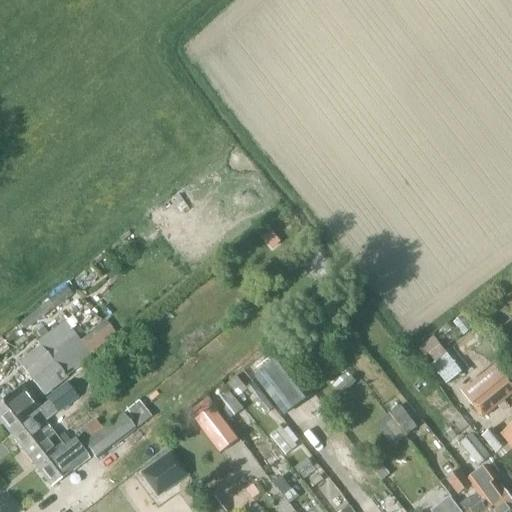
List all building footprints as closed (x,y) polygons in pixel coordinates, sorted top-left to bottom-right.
[(270,228),(262,235),(267,242),(276,235),(270,228)] [(72,296),(66,287),(48,301),(19,322),(25,330),(53,309),(54,309),(72,296)] [(42,396),(89,359),(61,323),(37,341),(41,346),(17,365),(42,396)] [(449,384),(465,370),(449,352),(433,366),(449,384)] [(284,416),(311,396),(282,357),(256,377),(284,416)] [(511,396),(511,377),(500,362),(463,392),(484,419),(511,396)] [(351,377),(336,390),(341,396),(357,383),(351,377)] [(57,413),(77,397),(66,384),(46,400),(57,413)] [(0,422),(8,432),(35,411),(40,407),(23,387),(12,396),(10,394),(0,401),(0,422)] [(150,417),(139,402),(124,414),(83,444),(95,459),(134,430),(150,417)] [(418,427),(400,405),(387,416),(405,438),(418,427)] [(221,454),(239,440),(215,408),(196,422),(221,454)] [(49,429),(46,424),(35,411),(8,432),(22,450),(49,429)] [(78,432),(86,442),(102,429),(95,420),(78,432)] [(511,425),(502,434),(511,446),(511,425)] [(287,456),(297,447),(281,428),(271,436),(287,456)] [(506,445),(492,428),(481,438),(495,454),(506,445)] [(57,440),(49,429),(22,450),(36,468),(68,445),(61,437),(57,440)] [(462,444),(479,467),(491,457),(474,435),(462,444)] [(506,446),(497,453),(502,458),(511,450),(511,447),(509,443),(506,446)] [(51,487),(78,466),(70,457),(75,454),(68,445),(36,468),(51,487)] [(140,473),(150,487),(157,497),(163,493),(187,475),(171,453),(161,459),(140,473)] [(296,468),(301,476),(314,467),(308,459),(296,468)] [(370,466),(383,482),(391,475),(377,459),(370,466)] [(510,511),(511,511),(511,499),(496,478),(492,480),(484,469),(468,481),(471,485),(472,487),(478,495),(479,495),(491,511),(510,511)] [(468,481),(460,470),(447,479),(459,496),(472,487),(471,485),(468,481)] [(281,477),(273,483),(283,495),(291,489),(281,477)] [(349,479),(338,486),(331,477),(319,485),(330,501),(341,494),(347,503),(359,495),(349,479)] [(462,511),(491,511),(479,495),(478,495),(472,500),(470,498),(459,507),(462,511)] [(227,511),(214,496),(203,505),(208,511),(227,511)] [(462,511),(459,507),(458,507),(451,497),(432,511),(462,511)]
